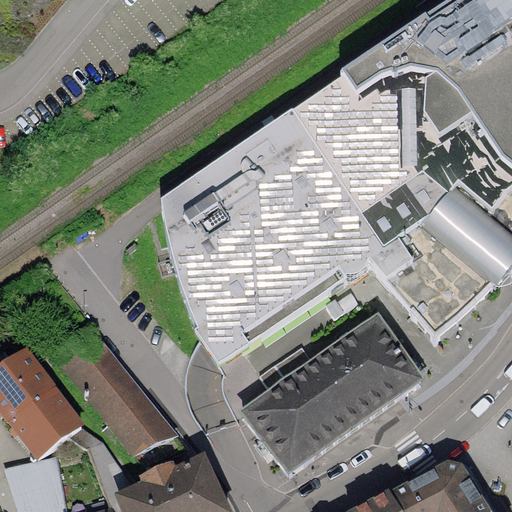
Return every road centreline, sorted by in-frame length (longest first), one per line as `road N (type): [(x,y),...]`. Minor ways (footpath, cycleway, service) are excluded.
road 1 (residential): [(258,511),(227,461),(204,442),(72,266)]
road 2 (tertiary): [(511,362),(416,452),(316,511)]
road 3 (residential): [(88,0),(0,89)]
